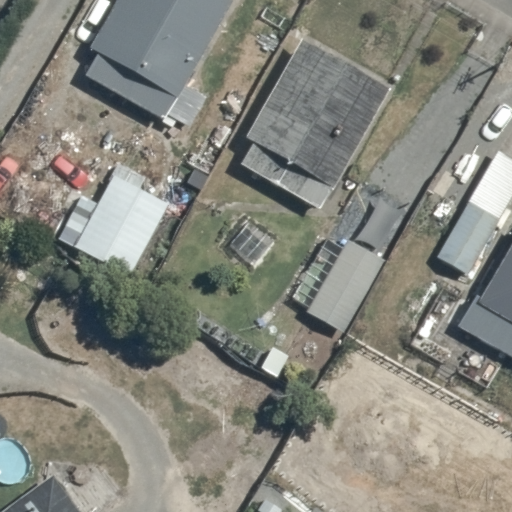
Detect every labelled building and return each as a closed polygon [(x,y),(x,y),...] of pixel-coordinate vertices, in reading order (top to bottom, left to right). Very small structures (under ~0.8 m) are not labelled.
[(240,3),(234,0),(131,0),(91,78),(174,121),(175,120),(196,131),(209,106),(192,97),(240,3)] [(398,90),(313,43),(307,55),(300,51),(253,134),(259,137),(244,164),(329,213),(398,90)] [(477,276),(511,209),(511,159),(496,151),(441,257),(477,276)] [(177,208),(119,175),(78,248),(136,281),(177,208)] [(376,260),(342,239),(297,311),(331,332),(376,260)] [(469,333),(511,357),(511,247),(476,307),(449,290),(435,313),(469,333)] [(85,511),(59,479),(57,481),(18,511),(85,511)]
